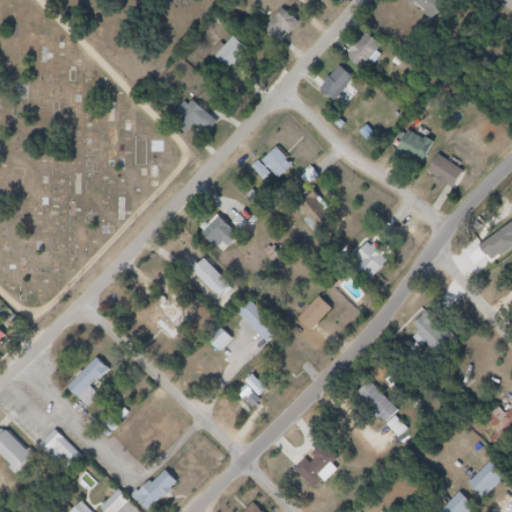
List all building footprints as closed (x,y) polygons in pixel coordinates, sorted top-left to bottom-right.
[(443,28),(454,13),(436,0),(423,0),(417,9),(443,28)] [(291,16),(273,35),(285,46),(293,38),(297,41),(307,30),(291,16)] [(216,57),(232,72),(251,53),(235,38),(216,57)] [(245,44),(225,67),(240,80),(260,57),(245,44)] [(368,75),(386,54),(375,44),(357,65),(368,75)] [(337,110),(361,86),(348,73),(324,97),(337,110)] [(187,114),(191,119),(183,127),(196,141),(201,137),(210,146),(227,130),(204,105),(198,111),(195,107),(187,114)] [(418,136),(406,158),(431,172),(443,150),(418,136)] [(286,154),(272,169),(290,186),(304,171),(286,154)] [(447,162),(438,177),(465,195),(475,179),(447,162)] [(317,194),(299,207),(322,238),(340,225),(317,194)] [(235,233),(221,218),(204,235),(218,250),(235,233)] [(246,243),(230,227),(215,241),(231,258),(246,243)] [(377,249),(363,264),(376,275),(371,281),(379,288),(396,269),(390,265),(392,262),(377,249)] [(214,267),(200,281),(226,308),(240,295),(214,267)] [(299,320),(312,333),(333,311),(321,298),(299,320)] [(328,304),(306,327),(319,340),(341,317),(328,304)] [(259,306),(246,320),(278,349),(291,335),(259,306)] [(179,310),(171,319),(165,313),(154,325),(180,349),(189,339),(183,333),(192,323),(179,310)] [(0,355),(14,344),(4,332),(11,326),(2,315),(0,316),(0,355)] [(436,317),(418,336),(445,361),(462,342),(436,317)] [(233,340),(223,331),(211,343),(221,353),(233,340)] [(264,362),(292,381),(301,367),(273,348),(264,362)] [(93,411),(105,399),(100,394),(117,378),(106,366),(76,394),(93,411)] [(378,389),(364,403),(407,448),(418,438),(404,424),(409,420),(378,389)] [(511,420),(507,413),(492,424),(508,445),(511,442),(511,420)] [(0,455),(27,485),(46,468),(15,433),(5,438),(2,431),(0,433),(0,444),(1,446),(0,455)] [(84,458),(57,432),(45,443),(72,470),(84,458)] [(334,451),(301,479),(318,499),(331,487),(333,490),(348,478),(344,473),(349,469),(334,451)] [(470,485),(484,500),(507,479),(493,463),(470,485)] [(511,479),(502,469),(479,492),(493,506),(511,487),(511,479)] [(152,511),(180,485),(166,471),(135,500),(146,511),(152,511)] [(174,480),(162,493),(158,489),(147,500),(156,508),(152,511),(168,511),(187,492),(174,480)] [(94,511),(91,508),(87,511),(138,511),(139,511),(126,498),(112,511),(94,511)] [(480,511),(469,501),(457,511),(480,511)]
